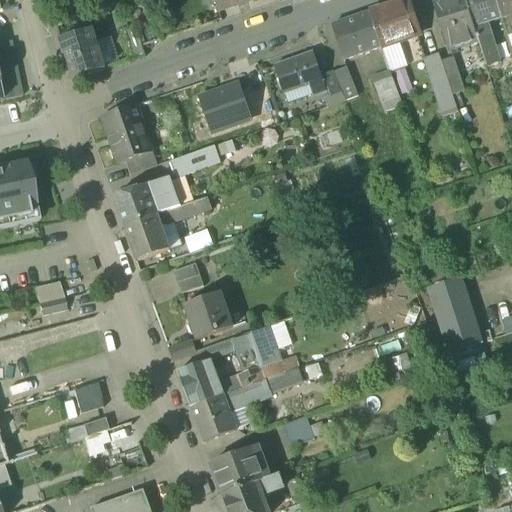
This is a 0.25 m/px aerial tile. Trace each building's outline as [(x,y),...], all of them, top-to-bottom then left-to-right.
[(213,0),(218,14),(259,0),(213,0)] [(449,53),(479,44),(474,29),(464,0),(456,0),(435,7),(449,53)] [(464,0),(474,29),(488,25),(503,21),(496,0),(464,0)] [(511,0),(496,0),(503,21),(508,37),(511,35),(511,0)] [(407,1),(370,15),(382,49),(399,43),(419,37),(407,1)] [(343,63),(382,49),(370,15),(332,28),(343,63)] [(500,65),(488,25),(474,29),(479,44),(487,69),(500,65)] [(120,31),(131,63),(145,58),(134,26),(120,31)] [(59,43),(72,82),(107,71),(106,67),(99,43),(95,31),(59,43)] [(112,39),(99,43),(106,67),(119,63),(112,39)] [(399,43),(382,49),(390,73),(408,67),(399,43)] [(0,98),(1,103),(22,99),(11,44),(0,45),(0,98)] [(310,88),(314,98),(328,92),(323,78),(313,55),(274,69),(284,97),(310,88)] [(436,97),(451,92),(442,64),(439,56),(424,61),(436,97)] [(454,59),(442,64),(451,92),(453,98),(466,94),(454,59)] [(334,75),(345,102),(345,104),(358,98),(347,70),(334,75)] [(334,107),(345,102),(334,75),(334,73),(323,78),(328,92),(334,107)] [(385,114),(402,108),(390,73),(372,80),(385,114)] [(265,86),(242,94),(251,121),(254,128),(277,120),(265,86)] [(240,87),(199,101),(211,135),(251,121),(242,94),(240,87)] [(310,88),(284,97),(288,107),(314,98),(310,88)] [(451,92),(436,97),(443,120),(459,115),(453,98),(451,92)] [(102,119),(119,167),(125,164),(153,155),(136,108),(102,119)] [(232,142),(215,148),(219,160),(236,154),(232,142)] [(171,164),(176,180),(221,165),(219,160),(215,148),(171,164)] [(125,164),(130,178),(157,169),(153,155),(125,164)] [(0,168),(0,232),(39,224),(26,163),(0,168)] [(170,180),(148,188),(158,218),(177,211),(181,210),(170,180)] [(158,218),(148,188),(114,200),(125,230),(158,218)] [(177,211),(182,224),(214,212),(210,200),(181,210),(177,211)] [(158,218),(161,228),(171,228),(176,226),(182,224),(177,211),(158,218)] [(170,252),(161,228),(158,218),(125,230),(137,264),(170,252)] [(184,247),(176,226),(171,228),(161,228),(170,252),(184,247)] [(474,258),(455,264),(461,280),(479,274),(474,258)] [(173,274),(181,297),(204,289),(196,266),(173,274)] [(428,290),(449,356),(482,345),(461,281),(428,290)] [(34,291),(39,306),(63,300),(58,285),(34,291)] [(227,293),(221,295),(228,314),(233,312),(227,293)] [(233,330),(228,314),(221,295),(185,308),(197,343),(233,330)] [(39,306),(42,319),(66,313),(63,300),(39,306)] [(511,335),(511,318),(501,322),(506,338),(511,335)] [(269,330),(277,353),(292,347),(284,324),(269,330)] [(236,379),(240,392),(267,382),(298,371),(295,359),(281,364),(277,353),(269,330),(215,349),(219,359),(235,353),(244,377),(236,379)] [(169,351),(174,364),(197,356),(192,343),(169,351)] [(491,376),(482,345),(449,356),(459,386),(491,376)] [(281,364),(295,359),(292,347),(277,353),(281,364)] [(219,359),(215,349),(206,352),(210,362),(219,359)] [(191,410),(224,398),(219,385),(210,362),(177,374),(191,410)] [(298,371),(267,382),(272,395),(303,384),(298,371)] [(236,379),(219,385),(224,398),(240,392),(236,379)] [(273,399),(272,395),(267,382),(240,392),(224,398),(230,415),(247,408),(273,399)] [(73,393),(80,417),(103,410),(97,386),(73,393)] [(230,415),(224,398),(191,410),(204,445),(237,433),(230,415)] [(254,427),(247,408),(230,415),(237,433),(254,427)] [(285,427),(292,449),(315,441),(307,419),(285,427)] [(83,428),(86,440),(110,432),(106,421),(83,428)] [(119,459),(110,432),(86,440),(95,467),(119,459)] [(212,467),(223,499),(258,486),(265,483),(254,451),(212,467)] [(0,491),(18,485),(11,464),(6,466),(0,468),(0,491)] [(129,477),(125,466),(107,472),(111,483),(129,477)] [(279,477),(282,485),(296,480),(293,472),(279,477)] [(265,483),(258,486),(263,497),(284,489),(282,485),(279,477),(265,483)] [(0,495),(20,489),(18,485),(0,491),(0,495)] [(267,511),(263,497),(258,486),(223,499),(228,511),(267,511)] [(0,511),(27,511),(25,507),(34,504),(30,491),(21,494),(20,489),(0,495),(0,511)] [(91,511),(151,511),(144,492),(91,511)]
